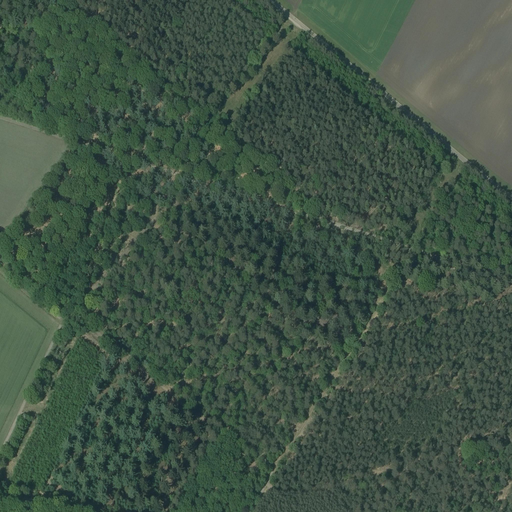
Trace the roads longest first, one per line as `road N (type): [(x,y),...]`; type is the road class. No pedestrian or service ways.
road 1 (track): [(511,311),(397,279),(331,224),(195,181),(164,215),(158,211),(78,313)]
road 2 (unknown): [(263,486),(271,475),(233,429),(64,319),(0,267)]
road 3 (track): [(511,197),(271,0)]
road 4 (track): [(271,475),(397,279)]
road 5 (track): [(64,319),(0,455)]
